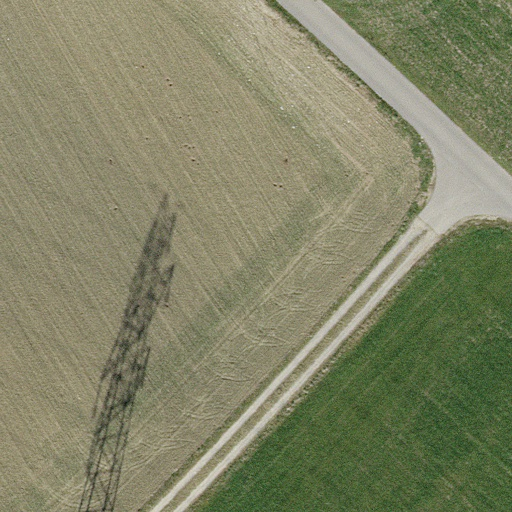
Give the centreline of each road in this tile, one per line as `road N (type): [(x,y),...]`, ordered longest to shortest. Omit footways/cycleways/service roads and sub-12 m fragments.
road 1 (track): [(482,168),(166,511)]
road 2 (track): [(299,0),(511,195)]
